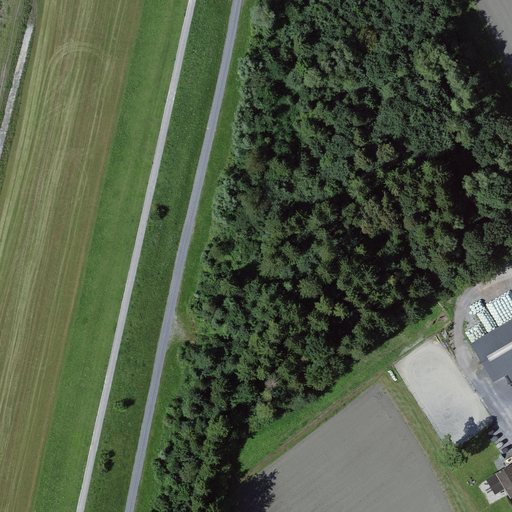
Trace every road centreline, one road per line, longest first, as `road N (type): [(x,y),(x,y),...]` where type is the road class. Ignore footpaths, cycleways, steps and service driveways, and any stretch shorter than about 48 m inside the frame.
road 1 (track): [(194,0),(81,511)]
road 2 (track): [(242,0),(131,511)]
